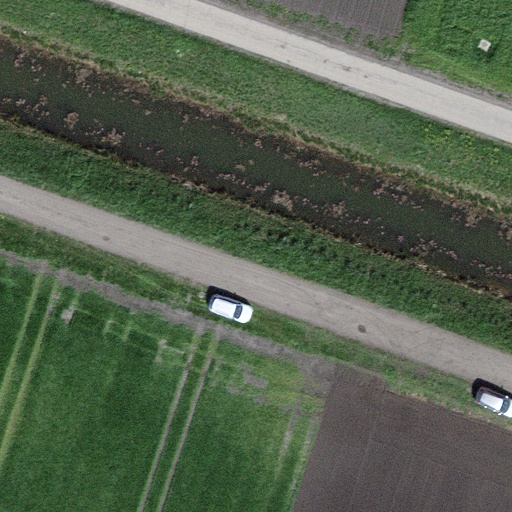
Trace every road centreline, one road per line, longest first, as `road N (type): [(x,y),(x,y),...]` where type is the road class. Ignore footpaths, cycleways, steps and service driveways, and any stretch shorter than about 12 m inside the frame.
road 1 (track): [(511,374),(0,195)]
road 2 (track): [(511,151),(88,0)]
